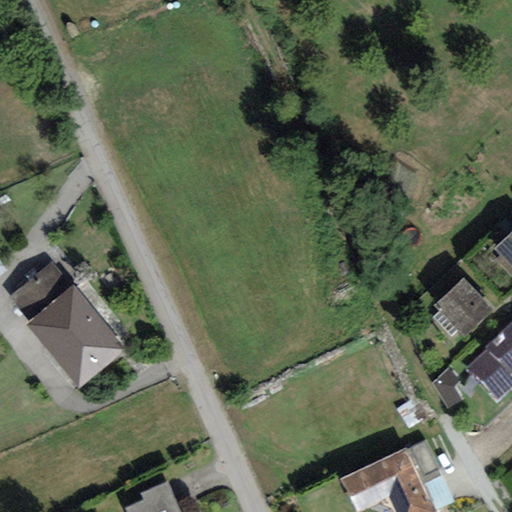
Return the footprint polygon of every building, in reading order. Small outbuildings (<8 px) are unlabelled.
[(511,234),(492,252),(511,274),(511,234)] [(74,384),(124,344),(80,289),(71,296),(51,271),(15,300),(32,322),(28,326),(74,384)] [(461,283),(434,308),(461,337),(488,312),(461,283)] [(511,338),(473,376),(498,402),(511,389),(511,338)] [(427,511),(402,455),(340,483),(352,511),(354,511),(387,498),(392,511),(427,511)] [(173,511),(162,487),(138,497),(141,503),(126,510),(126,511),(173,511)]
